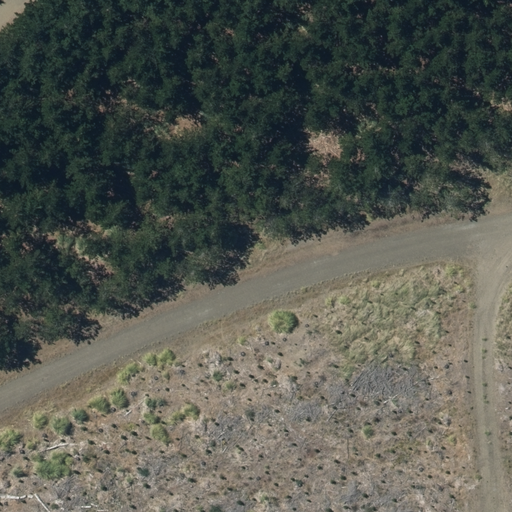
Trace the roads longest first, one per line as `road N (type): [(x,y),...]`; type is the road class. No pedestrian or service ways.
road 1 (track): [(0,407),(511,227)]
road 2 (track): [(508,227),(462,511)]
